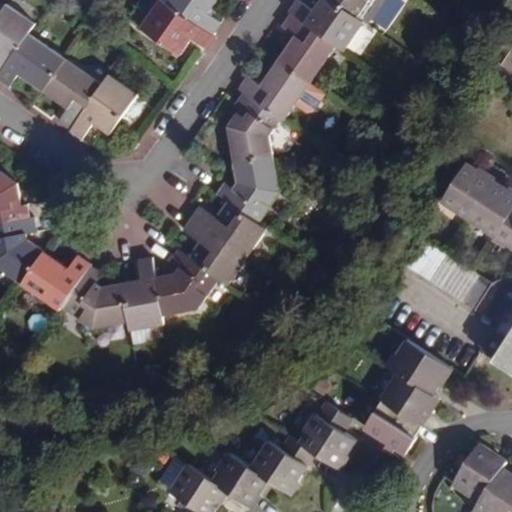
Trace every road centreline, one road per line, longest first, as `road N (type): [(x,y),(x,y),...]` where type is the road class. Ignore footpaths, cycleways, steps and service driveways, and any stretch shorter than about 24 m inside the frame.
road 1 (residential): [(0,107),(127,188),(146,178),(271,0)]
road 2 (residential): [(511,431),(455,434),(417,481),(413,510)]
